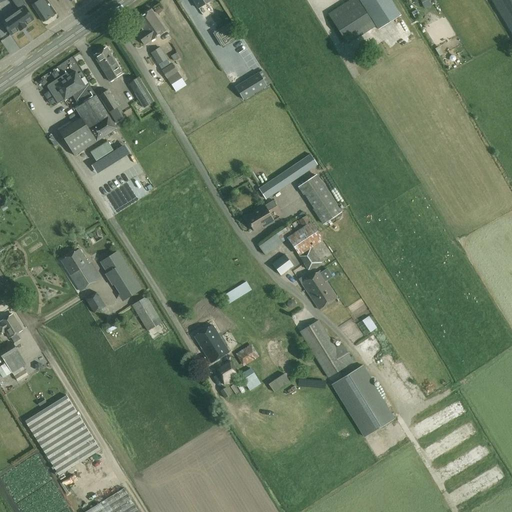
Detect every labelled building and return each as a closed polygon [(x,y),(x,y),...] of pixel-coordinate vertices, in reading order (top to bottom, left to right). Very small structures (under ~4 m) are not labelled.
[(31,0),(30,1),(33,5),(44,22),(56,13),(46,0),(31,0)] [(193,0),(198,8),(212,0),(211,0),(193,0)] [(347,45),(375,27),(357,0),(349,0),(328,14),(347,45)] [(401,16),(390,0),(359,0),(378,30),(401,16)] [(511,0),(500,0),(511,19),(511,0)] [(27,26),(26,25),(33,20),(25,7),(26,6),(23,1),(16,5),(19,10),(2,22),(11,35),(19,30),(20,31),(27,26)] [(212,16),(220,14),(218,8),(210,10),(212,16)] [(150,42),(166,31),(151,9),(135,20),(143,31),(138,35),(144,45),(150,41),(150,42)] [(403,31),(407,30),(401,17),(398,18),(403,31)] [(228,35),(219,40),(223,47),(241,37),(232,23),(224,28),(228,35)] [(151,53),(158,65),(159,65),(162,70),(168,81),(159,86),(166,98),(176,91),(171,85),(182,78),(173,63),(170,65),(167,59),(168,59),(160,47),(151,53)] [(110,82),(123,74),(107,48),(94,56),(110,82)] [(270,83),(262,71),(236,87),(243,100),(270,83)] [(59,92),(52,96),(57,103),(63,99),(64,101),(72,95),(76,101),(79,106),(75,108),(81,118),(96,142),(107,135),(117,129),(103,106),(89,84),(85,86),(80,79),(76,72),(65,78),(55,85),(59,92)] [(154,102),(139,77),(129,83),(144,108),(154,102)] [(119,107),(108,90),(98,96),(109,113),(116,123),(126,117),(123,113),(122,114),(118,107),(119,107)] [(96,142),(81,118),(59,132),(74,156),(96,142)] [(91,152),(96,161),(113,150),(107,142),(91,152)] [(266,200),(318,165),(311,154),(272,181),(273,182),(260,191),(266,200)] [(342,212),(317,174),(298,187),(303,195),(304,194),(314,209),(313,209),(323,225),(342,212)] [(139,191),(151,183),(147,176),(134,183),(139,191)] [(263,227),(273,221),(268,211),(277,206),(274,200),(254,212),(255,213),(246,218),(254,231),(263,226),(263,227)] [(307,215),(277,234),(282,242),(289,238),(308,271),(322,263),(312,247),(323,241),(307,215)] [(275,231),(257,244),(264,253),(281,241),(275,231)] [(80,291),(99,279),(89,263),(88,264),(79,249),(61,261),(70,275),(80,291)] [(142,289),(118,251),(100,262),(107,273),(106,274),(123,302),(142,289)] [(281,276),(293,265),(285,254),(272,264),(281,276)] [(319,310),(337,298),(319,271),(301,283),(319,310)] [(246,282),(224,296),(229,304),(252,290),(246,282)] [(96,289),(84,296),(94,312),(100,309),(98,305),(103,302),(96,289)] [(162,323),(147,297),(132,305),(147,331),(162,323)] [(20,339),(17,334),(22,330),(12,314),(0,321),(0,329),(2,334),(5,332),(9,338),(11,337),(14,343),(20,339)] [(370,332),(376,326),(366,314),(360,319),(370,332)] [(328,377),(353,362),(342,344),(335,348),(319,320),(300,332),(328,377)] [(113,321),(105,326),(109,333),(117,328),(113,321)] [(211,363),(229,352),(213,325),(194,337),(211,363)] [(367,340),(371,346),(376,343),(372,337),(367,340)] [(26,365),(13,344),(0,351),(0,353),(6,364),(0,367),(0,373),(3,378),(12,372),(18,381),(28,374),(23,366),(26,365)] [(239,354),(242,363),(256,357),(252,349),(239,354)] [(32,360),(38,370),(48,364),(42,354),(32,360)] [(240,375),(232,361),(231,362),(231,361),(216,370),(225,386),(239,377),(238,376),(240,375)] [(400,389),(410,383),(397,364),(388,371),(400,389)] [(363,367),(332,387),(364,438),(393,420),(372,386),(374,385),(363,367)] [(251,369),(240,375),(250,391),(261,385),(251,369)] [(284,373),(269,383),(274,391),(290,381),(284,373)] [(231,395),(226,387),(220,391),(225,399),(231,395)] [(59,476),(100,450),(66,396),(25,421),(59,476)] [(380,456),(387,447),(381,442),(373,450),(380,456)] [(458,460),(439,471),(444,480),(475,462),(470,453),(468,454),(470,458),(460,463),(458,460)] [(61,481),(66,488),(78,479),(73,472),(61,481)] [(449,493),(455,505),(494,485),(488,473),(449,493)] [(85,511),(138,511),(124,488),(85,511)]
